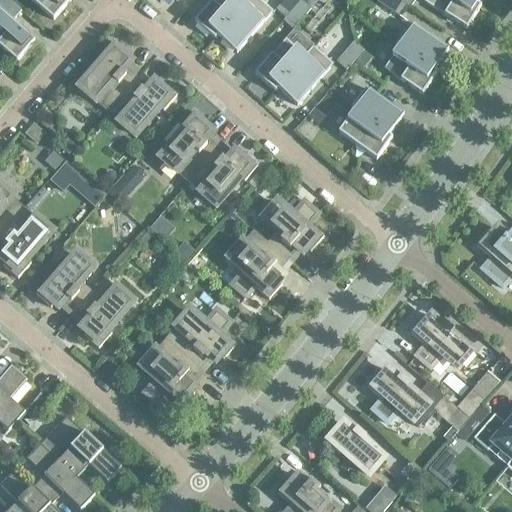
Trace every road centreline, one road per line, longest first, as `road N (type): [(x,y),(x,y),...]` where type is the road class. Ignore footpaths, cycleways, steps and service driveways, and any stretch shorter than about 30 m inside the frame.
road 1 (residential): [(398,246),(117,0)]
road 2 (residential): [(199,486),(398,246)]
road 3 (residential): [(199,486),(0,312)]
road 4 (residential): [(398,246),(511,82)]
road 5 (residential): [(0,125),(107,0)]
road 6 (residential): [(511,343),(398,246)]
